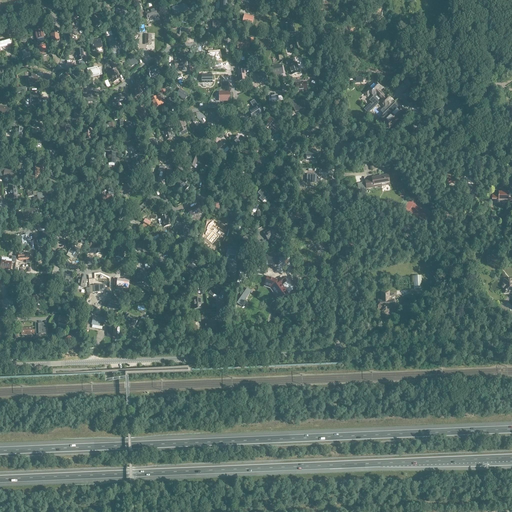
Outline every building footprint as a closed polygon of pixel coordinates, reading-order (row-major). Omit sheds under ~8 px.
[(229,10),(229,6),(228,6),(228,0),(218,0),(218,10),(229,10)] [(186,3),(173,8),(175,15),(188,11),(186,3)] [(127,18),(125,7),(115,10),(116,12),(118,12),(118,13),(122,12),(124,19),(127,18)] [(157,16),(155,9),(145,12),(147,19),(157,16)] [(101,19),(99,15),(91,19),(96,29),(101,26),(100,24),(103,23),(101,19)] [(245,15),(242,23),(252,26),(254,18),(245,15)] [(267,17),(261,15),(258,28),(264,30),(267,17)] [(291,21),(284,22),(287,34),(294,33),(291,21)] [(73,23),(68,27),(74,37),(80,34),(73,23)] [(44,38),(42,29),(34,30),(36,40),(44,38)] [(59,34),(51,34),(51,42),(59,41),(59,34)] [(0,48),(1,51),(6,49),(5,47),(11,45),(9,39),(0,41),(0,48)] [(288,44),(291,54),(300,51),(296,41),(294,42),(293,39),(288,41),(289,44),(288,44)] [(93,50),(103,48),(101,40),(92,41),(93,50)] [(117,41),(109,43),(112,52),(119,51),(117,41)] [(270,41),(260,42),(261,49),(271,48),(270,41)] [(41,57),(49,55),(48,51),(46,51),(45,45),(39,47),(41,57)] [(28,49),(22,52),(24,57),(22,58),(23,60),(31,56),(28,49)] [(82,49),(76,51),(77,61),(84,60),(82,49)] [(209,61),(220,60),(220,53),(209,53),(209,61)] [(138,63),(135,57),(128,60),(132,66),(138,63)] [(187,68),(186,60),(182,61),(178,61),(175,62),(176,70),(177,73),(179,72),(179,69),(187,68)] [(289,65),(288,65),(291,75),(299,73),(298,69),(296,64),(295,64),(290,66),(289,65)] [(150,78),(160,73),(156,65),(146,70),(150,78)] [(246,81),(245,69),(248,69),(247,66),(239,67),(239,71),(237,71),(238,78),(239,78),(239,82),(246,81)] [(281,66),(272,67),(274,76),(280,75),(279,73),(283,73),(281,66)] [(100,74),(98,69),(96,69),(96,68),(86,70),(89,79),(98,76),(97,75),(100,74)] [(108,73),(113,83),(120,80),(116,69),(108,73)] [(257,75),(258,79),(260,83),(264,82),(265,83),(268,82),(266,77),(265,72),(257,75)] [(32,77),(28,77),(28,78),(29,81),(29,84),(29,85),(38,84),(37,73),(32,74),(32,77)] [(212,75),(202,75),(202,83),(212,83),(212,75)] [(410,88),(414,84),(407,76),(402,81),(410,88)] [(300,80),(292,81),(292,84),(296,84),(296,91),(307,90),(306,82),(300,83),(300,80)] [(367,90),(363,93),(367,97),(371,94),(373,97),(369,100),(369,101),(371,103),(364,110),(368,114),(380,102),(385,107),(387,109),(394,102),(394,101),(394,100),(387,93),(385,95),(380,91),(382,89),(375,82),(367,90)] [(135,96),(143,94),(140,83),(132,85),(135,96)] [(408,89),(401,95),(406,100),(413,94),(408,89)] [(188,94),(182,90),(178,96),(184,101),(188,94)] [(125,93),(114,96),(115,100),(118,99),(119,103),(128,100),(128,103),(129,105),(131,105),(131,103),(132,102),(130,97),(126,98),(125,93)] [(229,93),(221,93),(221,101),(229,101),(229,93)] [(97,94),(93,95),(82,96),(83,101),(87,101),(87,102),(93,102),(93,103),(97,102),(97,94)] [(159,95),(149,100),(154,109),(164,104),(159,95)] [(278,95),(269,96),(270,105),(277,104),(278,105),(279,105),(279,106),(281,107),(282,105),(282,104),(282,99),(278,99),(278,95)] [(252,96),(245,100),(248,106),(255,103),(252,96)] [(300,112),(305,110),(305,105),(303,101),(298,100),(293,103),(293,108),(295,112),(300,112)] [(148,117),(145,113),(142,108),(145,106),(143,102),(140,104),(141,106),(135,109),(142,121),(148,117)] [(406,112),(402,108),(401,109),(395,104),(396,103),(394,102),(387,109),(385,107),(381,111),(384,114),(381,117),(386,123),(385,123),(390,128),(406,112)] [(258,106),(249,112),(253,119),(262,112),(258,106)] [(212,130),(220,122),(215,117),(207,125),(206,127),(210,131),(212,129),(212,130)] [(270,123),(266,128),(271,132),(271,133),(273,135),(274,134),(273,133),(277,129),(274,127),(276,124),(271,119),(270,119),(268,122),(270,123)] [(187,130),(185,126),(187,125),(185,120),(176,124),(176,125),(174,126),(176,130),(179,129),(180,133),(187,130)] [(262,130),(267,124),(263,121),(258,126),(262,130)] [(115,132),(114,123),(108,123),(109,124),(107,125),(107,124),(102,125),(103,131),(108,130),(108,128),(109,128),(110,129),(111,129),(111,132),(115,132)] [(131,123),(124,125),(126,136),(133,135),(131,123)] [(67,134),(67,130),(72,131),(72,130),(76,131),(77,127),(73,127),(73,126),(63,125),(62,129),(63,129),(62,133),(67,134)] [(199,128),(198,127),(196,128),(197,129),(194,132),(201,141),(206,136),(199,128)] [(23,129),(15,128),(14,137),(22,138),(23,129)] [(171,141),(171,140),(171,139),(173,139),(170,129),(163,131),(166,141),(168,140),(168,141),(169,141),(171,141)] [(40,144),(41,142),(41,140),(44,141),(44,136),(35,135),(34,143),(40,144)] [(300,137),(305,145),(314,140),(312,137),(306,140),(304,135),(300,137)] [(239,136),(235,139),(232,140),(237,148),(248,141),(245,137),(241,140),(239,136)] [(156,140),(147,141),(148,148),(151,147),(151,151),(159,150),(159,145),(157,145),(156,140)] [(221,154),(228,147),(222,141),(216,148),(221,154)] [(290,141),(282,151),(286,154),(292,146),(291,145),(293,143),(292,142),(290,141)] [(243,163),(250,160),(248,151),(240,153),(243,163)] [(317,152),(306,152),(306,160),(317,160),(317,152)] [(129,157),(131,167),(136,166),(137,166),(139,166),(139,165),(140,165),(139,155),(129,157)] [(194,168),(198,158),(193,157),(192,160),(191,160),(190,163),(188,162),(187,166),(191,167),(191,166),(194,168)] [(212,167),(215,159),(209,157),(206,165),(212,167)] [(257,157),(256,168),(263,168),(264,157),(257,157)] [(94,158),(91,158),(86,159),(86,163),(87,163),(88,167),(88,170),(95,169),(94,158)] [(164,169),(164,168),(160,167),(159,172),(163,173),(162,178),(168,179),(170,170),(164,169)] [(3,176),(3,178),(4,178),(8,179),(11,179),(11,177),(13,177),(14,171),(5,170),(4,171),(3,176)] [(273,173),(271,183),(280,185),(282,175),(273,173)] [(307,175),(307,183),(317,183),(317,175),(307,175)] [(372,178),(372,181),(366,182),(367,189),(389,185),(388,175),(372,178)] [(176,187),(184,194),(189,187),(181,180),(176,187)] [(131,191),(126,186),(124,184),(118,190),(121,194),(123,192),(126,194),(128,195),(131,191)] [(226,193),(226,184),(216,185),(217,190),(222,190),(222,193),(226,193)] [(18,199),(17,186),(9,187),(9,192),(9,195),(10,194),(10,199),(18,199)] [(262,202),(268,195),(262,190),(258,193),(262,196),(259,199),(262,202)] [(74,199),(82,201),(84,194),(76,192),(74,199)] [(37,198),(34,198),(34,204),(38,204),(46,203),(45,193),(37,194),(37,196),(37,198)] [(248,200),(244,193),(239,196),(242,200),(243,199),(245,202),(248,200)] [(492,195),(492,203),(498,203),(498,200),(502,201),(509,201),(511,200),(511,198),(509,198),(509,193),(499,193),(498,195),(492,195)] [(387,200),(391,203),(395,197),(390,194),(387,200)] [(110,198),(100,198),(100,206),(110,206),(110,198)] [(203,204),(202,202),(199,203),(200,206),(197,207),(197,206),(188,209),(191,217),(200,214),(202,214),(202,213),(204,212),(203,210),(202,211),(201,209),(205,207),(204,204),(203,204)] [(280,209),(274,203),(268,208),(274,215),(280,209)] [(34,212),(33,209),(24,213),(25,215),(23,216),(24,219),(26,218),(27,220),(36,216),(36,214),(37,214),(36,211),(34,212)] [(77,210),(74,218),(82,220),(84,212),(77,210)] [(318,213),(309,213),(310,218),(312,225),(318,225),(318,213)] [(94,214),(92,224),(99,225),(101,215),(94,214)] [(160,217),(163,228),(171,226),(168,215),(160,217)] [(297,231),(302,227),(304,229),(305,228),(299,219),(294,223),(295,225),(294,226),(297,231)] [(183,226),(181,237),(189,239),(191,228),(191,227),(188,226),(188,227),(183,226)] [(126,243),(132,229),(128,227),(125,234),(124,234),(124,235),(122,241),(126,243)] [(164,235),(166,230),(160,227),(158,232),(164,235)] [(212,244),(218,237),(215,233),(217,231),(213,228),(211,230),(212,232),(206,239),(212,244)] [(269,230),(264,233),(268,241),(276,236),(272,228),(269,230)] [(82,229),(74,229),(75,237),(83,237),(82,229)] [(245,230),(243,237),(251,239),(252,235),(253,236),(254,232),(253,231),(245,230)] [(50,234),(45,233),(41,232),(40,234),(39,234),(39,235),(40,235),(39,240),(44,240),(44,239),(49,240),(50,234)] [(28,246),(31,240),(27,236),(21,236),(20,238),(19,238),(20,246),(21,246),(22,247),(28,246)] [(154,243),(159,249),(166,242),(161,236),(154,243)] [(138,242),(138,251),(148,251),(148,242),(138,242)] [(126,245),(120,244),(116,258),(123,259),(126,245)] [(73,247),(69,253),(72,255),(71,256),(74,257),(76,259),(78,256),(80,252),(81,251),(80,251),(81,249),(76,245),(74,248),(73,247)] [(95,247),(89,248),(89,254),(95,253),(95,254),(101,253),(101,246),(95,246),(95,247)] [(30,263),(30,260),(31,260),(30,254),(34,253),(34,250),(29,250),(29,253),(18,254),(19,261),(26,260),(26,264),(30,263)] [(235,262),(237,251),(228,250),(226,260),(235,262)] [(49,259),(49,251),(40,252),(40,261),(47,260),(47,259),(49,259)] [(496,255),(486,256),(487,265),(497,263),(496,255)] [(156,268),(165,266),(163,259),(154,260),(156,268)] [(193,263),(191,262),(187,268),(194,273),(197,268),(192,265),(193,263)] [(158,272),(157,281),(165,282),(166,275),(162,274),(162,272),(158,272)] [(136,277),(133,277),(133,278),(134,283),(144,283),(143,282),(143,273),(137,273),(137,277),(136,277)] [(62,274),(60,285),(61,285),(68,286),(69,282),(70,279),(70,276),(66,275),(67,275),(62,274)] [(413,277),(414,289),(422,288),(421,276),(413,277)] [(42,278),(32,279),(32,287),(42,287),(42,278)] [(77,278),(75,286),(76,287),(77,287),(82,288),(85,288),(86,279),(79,278),(77,278)] [(267,278),(266,284),(273,286),(273,287),(279,295),(278,296),(280,298),(280,299),(284,296),(282,294),(285,291),(281,285),(285,282),(283,279),(277,283),(275,280),(267,278)] [(511,294),(511,295),(511,278),(503,279),(503,283),(502,284),(501,284),(501,286),(501,287),(502,288),(502,289),(503,289),(504,294),(511,294)] [(118,280),(117,286),(123,286),(123,288),(129,288),(129,280),(124,279),(124,281),(118,280)] [(187,291),(181,288),(178,297),(184,300),(187,291)] [(218,297),(221,292),(218,289),(217,289),(216,288),(214,291),(212,289),(209,294),(213,296),(214,295),(218,297)] [(390,309),(395,309),(395,300),(391,300),(391,299),(389,299),(389,292),(382,292),(382,300),(378,300),(378,309),(382,309),(382,311),(384,313),(388,313),(390,311),(390,309)] [(41,296),(32,297),(32,305),(42,303),(41,299),(45,299),(45,298),(44,296),(41,296)] [(202,299),(193,299),(193,309),(202,309),(202,299)] [(100,302),(95,300),(91,309),(96,311),(100,302)] [(73,305),(68,308),(72,315),(77,312),(73,305)] [(127,313),(123,320),(134,325),(138,318),(127,313)] [(172,324),(174,320),(176,317),(174,315),(171,319),(167,316),(164,321),(168,323),(169,322),(172,324)] [(68,326),(70,319),(60,317),(58,323),(68,326)] [(92,320),(92,325),(103,327),(104,320),(101,319),(93,318),(92,320)] [(43,329),(47,328),(47,324),(39,325),(39,335),(43,335),(43,329)] [(71,335),(64,340),(66,343),(73,338),(71,335)]
